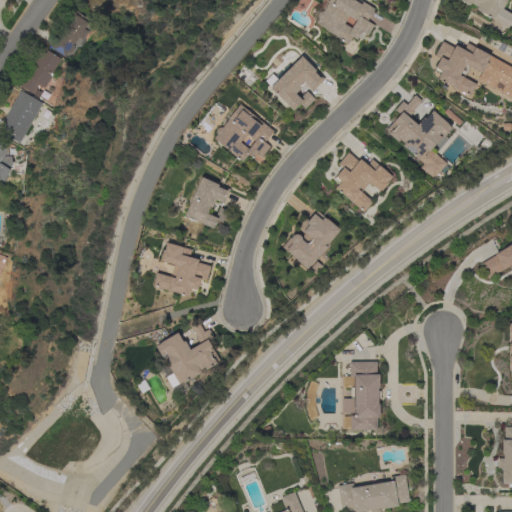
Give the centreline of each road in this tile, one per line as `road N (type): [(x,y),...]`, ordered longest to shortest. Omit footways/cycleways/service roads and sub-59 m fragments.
road 1 (secondary): [(145,511),(285,349),(390,256),(497,182)]
road 2 (residential): [(241,312),(242,265),(261,212),(293,165),(398,54),(421,0)]
road 3 (residential): [(440,511),(440,332)]
